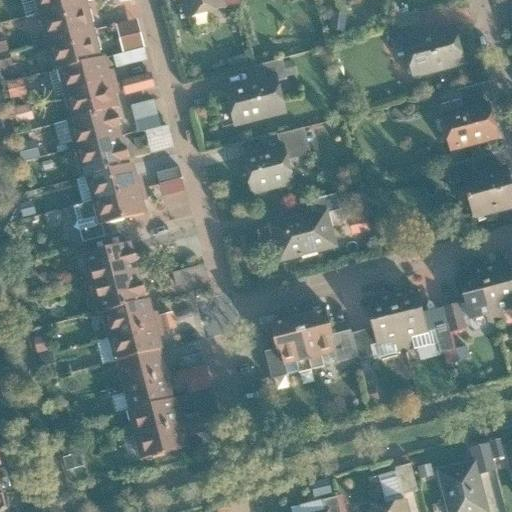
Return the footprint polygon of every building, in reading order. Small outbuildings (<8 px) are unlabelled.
[(84,0),(31,0),(37,18),(86,7),(84,0)] [(222,0),(179,0),(186,23),(226,12),(225,9),(222,0)] [(237,0),(222,0),(225,9),(238,5),(237,0)] [(86,7),(37,18),(43,46),(92,32),(86,7)] [(119,23),(126,52),(115,55),(119,68),(150,60),(140,18),(119,23)] [(402,41),(417,37),(414,27),(387,34),(391,53),(404,49),(402,41)] [(417,37),(402,41),(404,49),(413,82),(465,69),(455,28),(417,37)] [(92,32),(43,46),(51,77),(56,75),(100,63),(92,32)] [(9,37),(0,38),(0,60),(1,66),(14,63),(9,37)] [(100,63),(56,75),(61,99),(110,86),(104,62),(100,63)] [(254,69),(257,82),(276,77),(278,83),(287,81),(282,62),(254,69)] [(154,73),(125,78),(128,94),(157,89),(154,73)] [(257,82),(223,90),(232,129),(286,117),(278,83),(276,77),(257,82)] [(110,86),(61,99),(67,124),(113,114),(117,112),(110,86)] [(441,117),(463,112),(459,92),(437,97),(441,117)] [(150,151),(172,148),(164,99),(143,102),(150,151)] [(441,117),(449,155),(498,143),(489,106),(463,112),(441,117)] [(113,114),(67,124),(64,125),(71,153),(120,141),(113,114)] [(276,138),(279,148),(283,147),(287,162),(311,157),(304,131),(276,138)] [(120,141),(71,153),(79,183),(83,182),(127,170),(120,141)] [(279,148),(240,158),(250,200),(293,189),(287,162),(283,147),(279,148)] [(463,181),(476,177),(472,162),(445,169),(449,188),(463,185),(463,181)] [(183,167),(160,170),(163,194),(186,191),(183,167)] [(127,170),(83,182),(89,207),(138,194),(132,169),(127,170)] [(511,213),(511,188),(507,170),(476,177),(463,181),(463,185),(474,224),(511,213)] [(138,194),(89,207),(96,232),(144,219),(138,194)] [(309,204),(312,216),(327,212),(328,216),(339,213),(336,197),(309,204)] [(312,216),(268,227),(278,267),(337,252),(328,216),(327,212),(312,216)] [(129,247),(79,260),(86,288),(136,275),(129,247)] [(511,270),(508,256),(483,262),(499,321),(507,319),(503,309),(511,306),(511,270)] [(499,321),(483,262),(457,269),(469,317),(490,312),(493,323),(499,321)] [(207,263),(176,271),(179,284),(211,276),(207,263)] [(144,307),(136,275),(86,288),(95,320),(99,319),(144,307)] [(416,283),(392,289),(407,348),(414,346),(411,335),(428,330),(416,283)] [(407,348),(392,289),(365,295),(373,325),(377,341),(377,343),(394,339),(397,350),(407,348)] [(443,304),(448,321),(450,331),(467,327),(460,300),(443,304)] [(324,302),(297,309),(309,354),(335,348),(331,333),(324,302)] [(144,307),(99,319),(105,341),(155,330),(148,306),(144,307)] [(309,354),(297,309),(269,316),(277,346),(281,361),(309,354)] [(450,331),(448,321),(433,325),(441,351),(455,347),(450,331)] [(373,325),(351,331),(358,354),(359,357),(373,353),(370,343),(377,341),(373,325)] [(351,331),(350,327),(331,333),(335,348),(338,360),(358,354),(351,331)] [(162,356),(155,330),(105,341),(112,368),(113,367),(160,357),(162,356)] [(281,361),(277,346),(264,349),(272,376),(284,373),(281,361)] [(177,371),(181,384),(190,382),(193,393),(216,387),(206,352),(186,358),(189,368),(177,371)] [(160,357),(113,367),(119,390),(166,378),(160,357)] [(172,405),(166,378),(119,390),(126,417),(172,405)] [(172,405),(126,417),(125,418),(131,441),(181,428),(175,405),(172,405)] [(187,455),(181,428),(131,441),(138,467),(187,455)] [(470,446),(473,458),(476,457),(480,473),(497,469),(489,441),(470,446)] [(490,511),(480,473),(476,457),(473,458),(435,468),(446,511),(490,511)] [(418,490),(410,461),(395,465),(403,494),(418,490)] [(322,498),(325,508),(329,507),(330,511),(341,511),(337,495),(322,498)] [(408,511),(405,497),(366,507),(367,511),(408,511)]
